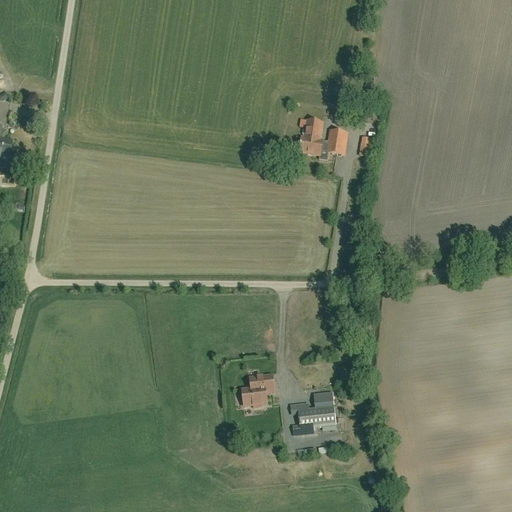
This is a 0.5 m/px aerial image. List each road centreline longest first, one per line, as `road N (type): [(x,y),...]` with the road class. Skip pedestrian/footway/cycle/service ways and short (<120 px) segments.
road 1 (unclassified): [(27,282),(333,283),(353,152)]
road 2 (unclassified): [(27,282),(69,0)]
road 3 (track): [(511,259),(333,283)]
